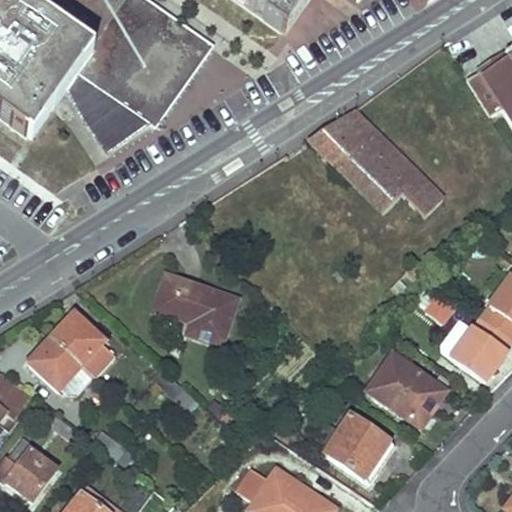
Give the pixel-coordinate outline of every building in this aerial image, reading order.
[(0,0),(0,120),(29,141),(65,90),(75,75),(93,51),(17,2),(13,0),(0,0)] [(13,0),(17,2),(23,0),(86,0),(106,14),(112,14),(139,32),(138,34),(194,71),(209,50),(138,0),(13,0)] [(86,0),(23,0),(17,2),(93,51),(75,75),(152,130),(194,71),(138,34),(139,32),(112,14),(106,14),(86,0)] [(232,0),(240,6),(283,35),(307,0),(232,0)] [(500,75),(510,69),(506,64),(479,81),(481,86),(491,80),(493,83),(502,77),(500,75)] [(481,86),(469,91),(492,127),(504,119),(511,131),(511,67),(510,69),(500,75),(502,77),(493,83),(491,80),(481,86)] [(152,130),(75,75),(65,90),(69,100),(73,110),(81,125),(108,163),(111,162),(109,159),(121,150),(137,139),(152,130)] [(443,201),(353,113),(307,144),(383,217),(403,198),(425,220),(443,201)] [(412,265),(399,278),(409,287),(422,274),(412,265)] [(236,305),(165,280),(154,313),(190,326),(186,338),(220,349),(236,305)] [(511,283),(509,282),(478,322),(511,344),(511,343),(511,283)] [(442,331),(457,309),(437,295),(422,317),(442,331)] [(102,347),(73,320),(51,344),(80,371),(102,347)] [(511,344),(478,322),(450,362),(485,385),(495,371),(490,368),(501,352),(505,355),(511,344)] [(80,371),(51,344),(29,367),(57,396),(80,371)] [(446,394),(391,356),(365,394),(419,433),(446,394)] [(161,372),(150,383),(172,402),(182,392),(161,372)] [(17,393),(19,391),(0,376),(0,423),(5,417),(1,414),(8,406),(20,415),(30,403),(17,393)] [(317,402),(308,393),(293,408),(303,416),(317,402)] [(78,436),(56,419),(49,429),(71,446),(78,436)] [(391,448),(347,419),(322,457),(359,482),(372,460),(379,465),(391,448)] [(115,465),(126,452),(102,434),(91,446),(94,449),(115,465)] [(22,442),(0,469),(0,483),(30,506),(55,474),(28,454),(32,450),(22,442)] [(248,511),(330,511),(275,474),(267,484),(252,473),(236,496),(252,508),(248,511)] [(112,511),(84,490),(67,511),(112,511)]
